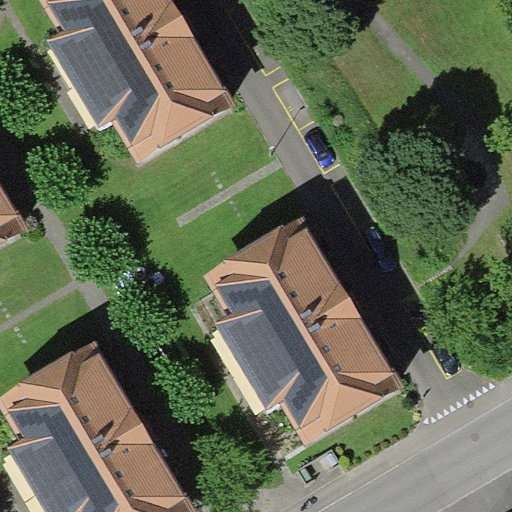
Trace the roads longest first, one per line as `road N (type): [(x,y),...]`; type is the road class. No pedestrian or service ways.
road 1 (residential): [(206,0),(480,451)]
road 2 (residential): [(480,451),(376,511)]
